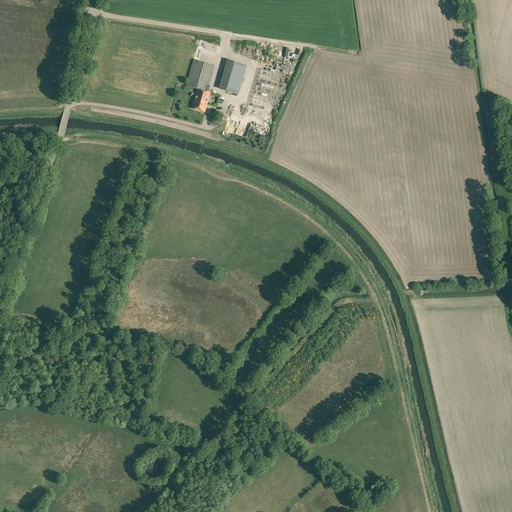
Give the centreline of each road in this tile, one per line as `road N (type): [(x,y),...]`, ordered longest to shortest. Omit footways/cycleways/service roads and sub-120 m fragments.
road 1 (track): [(68,105),(242,155),(317,196),(358,230),(405,304),(457,511)]
road 2 (track): [(61,135),(137,147),(251,183),(347,251),(391,333),(432,511)]
road 3 (unclassified): [(0,303),(61,135),(89,0)]
road 4 (track): [(0,413),(39,410),(203,446),(249,400)]
road 5 (track): [(379,301),(338,303),(249,400)]
road 6 (track): [(202,165),(131,138),(61,135)]
